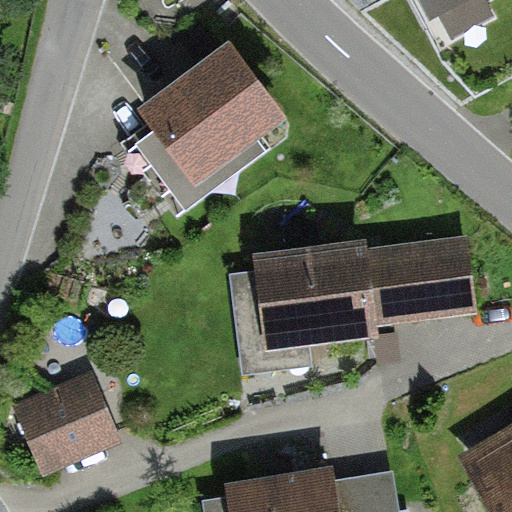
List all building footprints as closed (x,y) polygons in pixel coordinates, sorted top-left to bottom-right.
[(429,0),(435,10),(454,0),(429,0)] [(149,112),(198,176),(277,117),(229,53),(149,112)] [(365,247),(260,261),(270,342),(374,329),(372,318),(474,305),(466,245),(367,258),(365,247)] [(47,466),(113,437),(90,385),(24,414),(47,466)] [(511,511),(511,460),(482,479),(502,511),(511,511)] [(336,511),(330,471),(233,487),(236,511),(336,511)]
